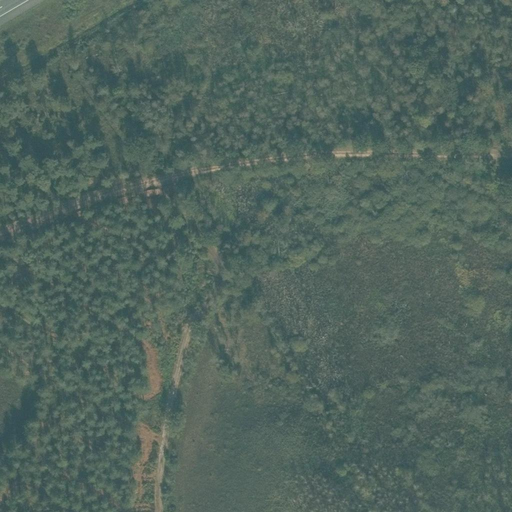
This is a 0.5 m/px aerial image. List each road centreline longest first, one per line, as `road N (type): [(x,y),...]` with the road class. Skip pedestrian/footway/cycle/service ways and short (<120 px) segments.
road 1 (track): [(159,511),(160,453),(189,324),(222,271),(166,179)]
road 2 (track): [(511,157),(365,151),(166,179)]
road 3 (track): [(166,179),(0,237)]
